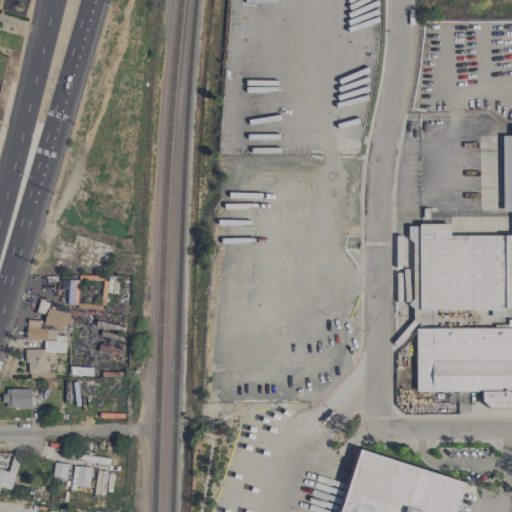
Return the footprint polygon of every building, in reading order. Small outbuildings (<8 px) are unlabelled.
[(511,310),(511,136),(501,136),(503,213),(511,212),(511,235),(449,237),(449,224),(407,225),(407,241),(411,242),(412,291),(408,307),(412,308),(413,322),(418,323),(417,329),(448,328),(450,322),(449,321),(447,322),(437,318),(437,311),(490,310),(490,317),(505,317),(505,311),(511,310)] [(65,330),(70,314),(47,308),(43,324),(65,330)] [(511,328),(415,329),(416,392),(483,392),(483,410),(511,409),(511,328)] [(91,368),(71,368),(70,375),(91,376),(91,368)] [(30,389),(3,389),(3,407),(30,407),(30,389)] [(453,511),(462,480),(354,451),(338,511),(453,511)] [(67,465),(53,463),(52,477),(65,478),(67,465)] [(71,486),(89,487),(90,468),(72,467),(71,486)]
